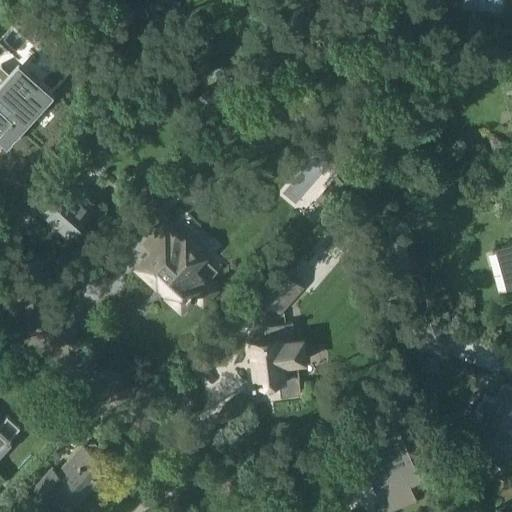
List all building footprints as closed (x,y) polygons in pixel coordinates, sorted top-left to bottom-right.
[(0,65),(0,147),(5,142),(8,145),(55,93),(19,61),(10,72),(1,64),(0,65)] [(64,172),(63,174),(71,181),(90,163),(81,155),(64,172)] [(168,181),(188,200),(210,177),(189,158),(168,181)] [(69,182),(44,210),(69,233),(70,232),(77,239),(86,229),(79,222),(94,205),(77,190),(71,185),(69,182)] [(184,241),(165,223),(151,238),(158,244),(139,265),(157,281),(160,277),(166,283),(164,285),(169,290),(167,293),(182,307),(194,293),(203,302),(216,288),(192,266),(204,254),(186,238),(184,241)] [(511,288),(511,243),(495,248),(496,251),(500,250),(511,289),(511,288)] [(283,268),(260,293),(280,311),(303,286),(283,268)] [(458,333),(430,321),(420,346),(448,357),(458,333)] [(252,371),(254,382),(279,379),(282,395),(301,393),(296,352),(293,322),(275,324),(276,338),(250,341),(253,371),(252,371)] [(483,456),(502,463),(505,456),(511,458),(511,384),(503,381),(496,399),(484,394),(480,405),(478,404),(475,410),(477,411),(473,422),(484,427),(477,445),(486,449),(483,456)] [(420,414),(409,391),(385,402),(396,426),(420,414)] [(0,454),(13,440),(10,438),(21,426),(8,415),(0,423),(0,454)] [(372,478),(380,498),(374,501),(379,511),(383,511),(416,498),(408,482),(418,478),(415,472),(413,472),(402,445),(404,444),(396,426),(386,431),(338,452),(353,487),(372,478)] [(47,499),(59,486),(63,489),(55,498),(69,510),(76,501),(88,488),(92,492),(96,492),(101,486),(101,482),(96,478),(108,465),(98,455),(101,452),(100,447),(95,442),(90,443),(87,446),(84,443),(59,471),(53,466),(34,487),(47,499)]
